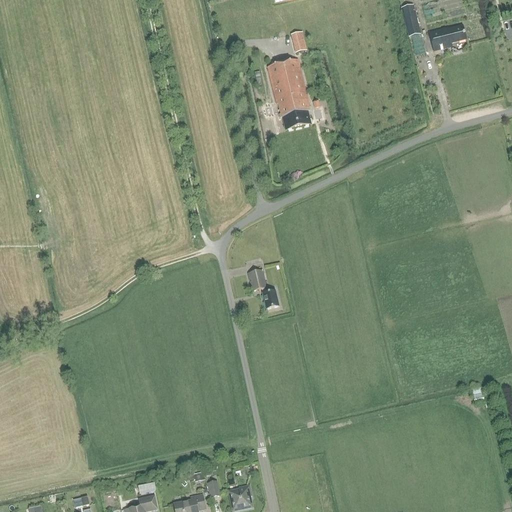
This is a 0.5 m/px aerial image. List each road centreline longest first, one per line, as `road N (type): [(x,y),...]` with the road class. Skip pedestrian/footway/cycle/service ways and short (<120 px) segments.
road 1 (residential): [(273,511),(218,248),(244,222),(414,141),(511,112)]
road 2 (track): [(218,248),(200,230),(147,0)]
road 3 (track): [(218,248),(137,275),(76,317),(0,351)]
